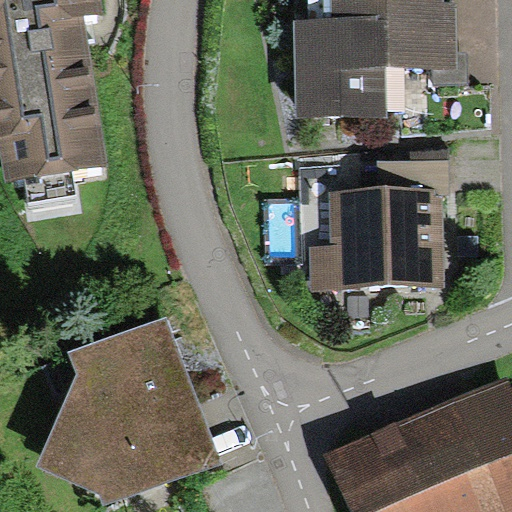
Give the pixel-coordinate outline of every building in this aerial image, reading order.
[(0,0),(0,169),(2,181),(103,166),(82,31),(80,18),(98,15),(95,0),(0,0)] [(454,0),(332,0),(333,27),(296,27),(298,123),(385,121),(384,71),(430,70),(430,79),(450,79),(464,79),(463,59),(456,59),(454,0)] [(378,167),(379,197),(335,197),(336,249),(313,250),(314,291),(441,289),(441,263),(439,196),(450,196),(450,166),(378,167)] [(75,354),(82,374),(43,467),(110,503),(226,459),(203,401),(171,317),(75,354)] [(511,511),(511,394),(506,381),(328,457),(351,511),(511,511)]
